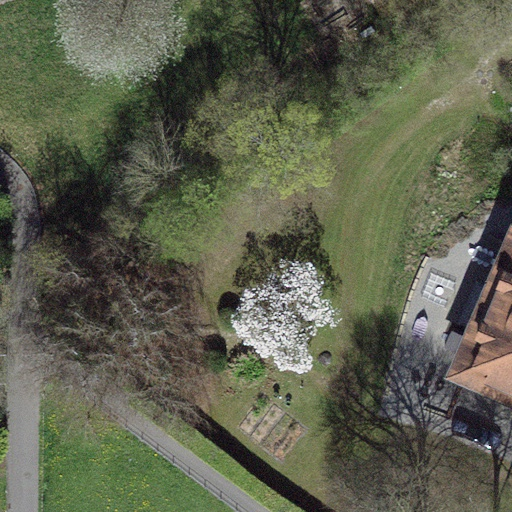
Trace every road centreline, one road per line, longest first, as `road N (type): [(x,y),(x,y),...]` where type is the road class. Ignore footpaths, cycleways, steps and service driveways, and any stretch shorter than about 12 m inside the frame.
road 1 (residential): [(21,308),(25,511)]
road 2 (residential): [(21,308),(20,200),(0,161)]
